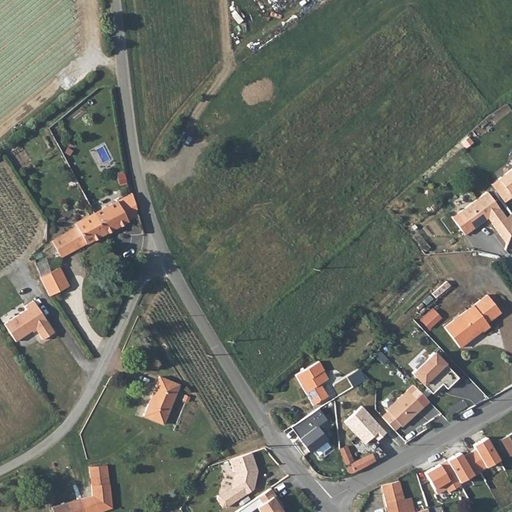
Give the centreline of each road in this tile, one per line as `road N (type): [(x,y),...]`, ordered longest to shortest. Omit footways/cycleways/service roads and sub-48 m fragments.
road 1 (track): [(174,277),(432,58)]
road 2 (unclassified): [(324,502),(247,401),(163,257)]
road 3 (unclassified): [(0,469),(71,418),(135,284),(163,257)]
road 4 (unclassified): [(163,257),(135,170),(114,0)]
road 5 (unclassified): [(324,502),(511,397)]
road 6 (track): [(137,175),(222,56),(217,0)]
